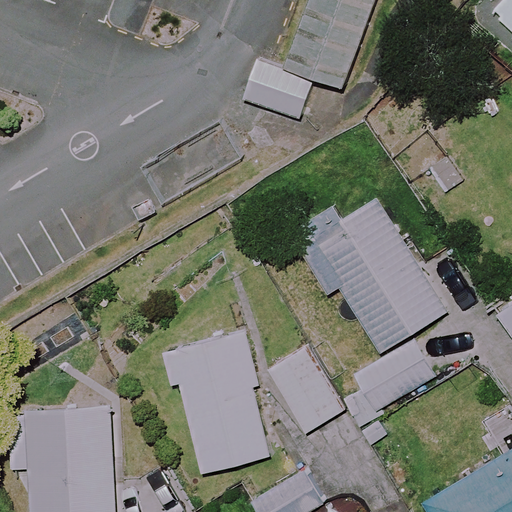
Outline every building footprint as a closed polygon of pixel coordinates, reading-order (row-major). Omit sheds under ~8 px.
[(358,0),(295,0),(271,67),(327,87),(358,0)] [(447,312),(381,197),(347,216),(341,205),(295,230),(331,292),(345,284),(382,349),(447,312)] [(511,305),(501,313),(511,329),(511,305)] [(273,456),(245,332),(168,350),(176,383),(184,381),(205,471),(273,456)] [(440,377),(423,343),(363,372),(380,407),(440,377)] [(347,410),(310,345),(272,367),(309,431),(347,410)] [(116,511),(112,404),(27,408),(31,511),(116,511)] [(511,511),(511,457),(434,500),(440,511),(511,511)] [(307,511),(329,501),(312,469),(255,499),(261,511),(307,511)]
